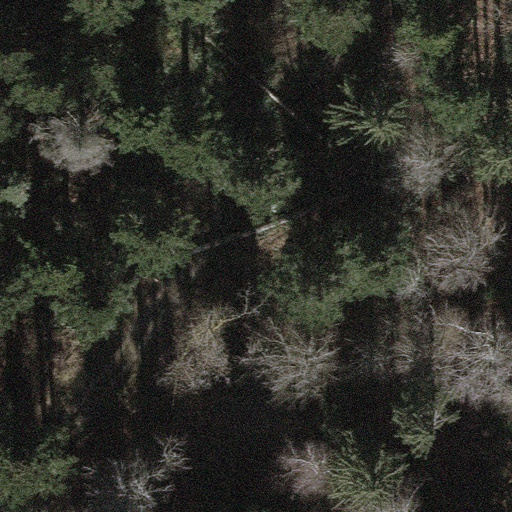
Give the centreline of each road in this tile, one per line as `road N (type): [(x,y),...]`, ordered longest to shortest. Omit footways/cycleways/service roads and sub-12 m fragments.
road 1 (track): [(379,0),(61,417),(0,476)]
road 2 (track): [(185,253),(441,134),(511,131)]
